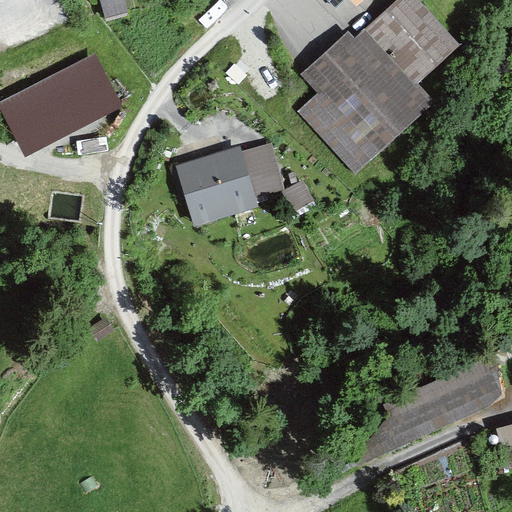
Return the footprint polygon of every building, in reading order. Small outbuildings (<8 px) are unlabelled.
[(127,12),(123,0),(101,0),(107,18),(127,12)] [(403,0),(357,42),(347,31),(301,73),(318,92),(297,110),(355,173),(433,102),(416,83),(458,45),(417,0),(403,0)] [(89,59),(0,105),(16,136),(105,90),(89,59)] [(251,197),(282,188),(270,145),(241,153),(240,151),(224,155),(225,159),(176,173),(182,196),(188,194),(193,215),(251,199),(251,197)] [(285,188),(294,210),(316,201),(306,179),(285,188)] [(96,340),(111,331),(104,320),(89,330),(96,340)] [(371,443),(355,450),(360,463),(486,403),(485,394),(500,392),(496,366),(481,368),(479,364),(387,408),(392,420),(384,424),(371,443)] [(511,426),(501,429),(510,464),(511,463),(511,426)]
